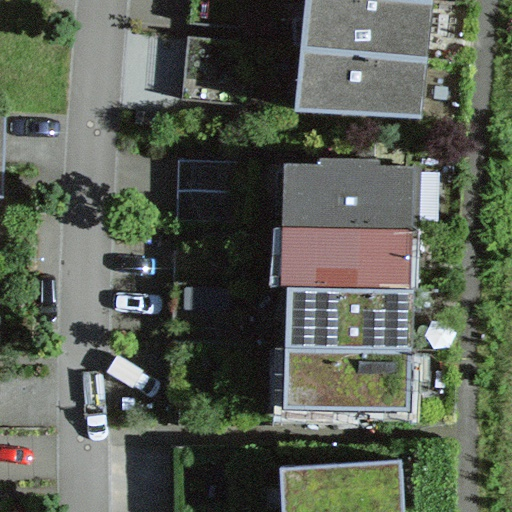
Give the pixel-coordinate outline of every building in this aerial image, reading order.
[(252,0),(191,0),(189,22),(249,28),(252,0)] [(432,0),(307,0),(307,13),(292,16),(294,41),(302,40),(301,47),(427,58),(432,0)] [(249,39),(188,34),(183,99),(243,104),(249,39)] [(427,58),(301,47),(296,107),(422,118),(427,58)] [(240,161),(179,159),(178,220),(239,222),(240,161)] [(325,164),(292,163),(290,223),(405,227),(416,227),(418,168),(375,166),(375,161),(326,160),(325,164)] [(405,227),(290,223),(288,283),(404,286),(405,227)] [(175,250),(174,280),(234,281),(234,251),(175,250)] [(234,281),(174,280),(173,329),(239,330),(240,281),(234,281)] [(404,286),(288,283),(287,343),(411,347),(413,287),(404,286)] [(171,340),(171,402),(232,402),(233,340),(171,340)] [(411,347),(287,343),(285,409),(332,410),(332,405),(410,406),(411,347)] [(225,511),(225,443),(172,444),(173,511),(225,511)] [(283,464),(285,511),(404,511),(402,459),(283,464)]
